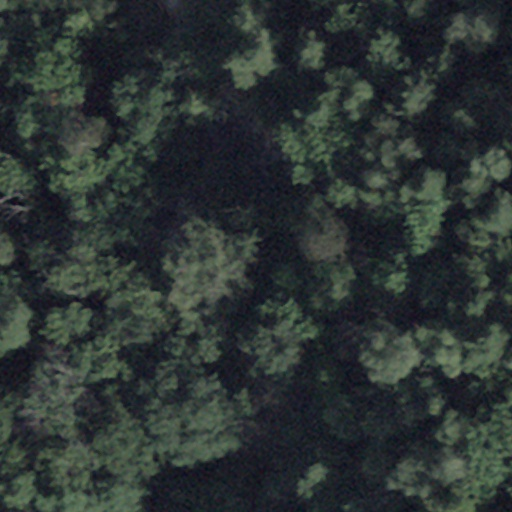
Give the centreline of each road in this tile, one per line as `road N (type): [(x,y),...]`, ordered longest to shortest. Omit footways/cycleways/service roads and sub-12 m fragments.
road 1 (track): [(162,511),(83,419),(71,287),(83,0)]
road 2 (track): [(343,0),(294,71),(288,135),(301,170),(366,209),(465,356),(511,383)]
